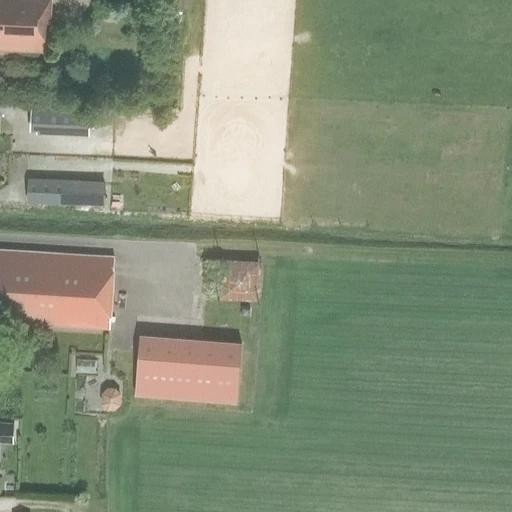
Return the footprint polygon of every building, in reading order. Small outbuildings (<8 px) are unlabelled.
[(0,0),(0,51),(47,54),(48,0),(0,0)] [(31,110),(30,129),(88,131),(89,112),(31,110)] [(28,174),(27,199),(82,200),(82,175),(28,174)] [(0,321),(109,329),(113,259),(0,251),(0,321)] [(212,296),(261,296),(262,256),(212,255),(212,296)] [(140,335),(135,394),(237,403),(242,344),(140,335)] [(120,405),(120,393),(115,388),(108,388),(102,393),(102,404),(107,409),(115,410),(120,405)] [(0,440),(13,441),(14,423),(0,421),(0,440)]
